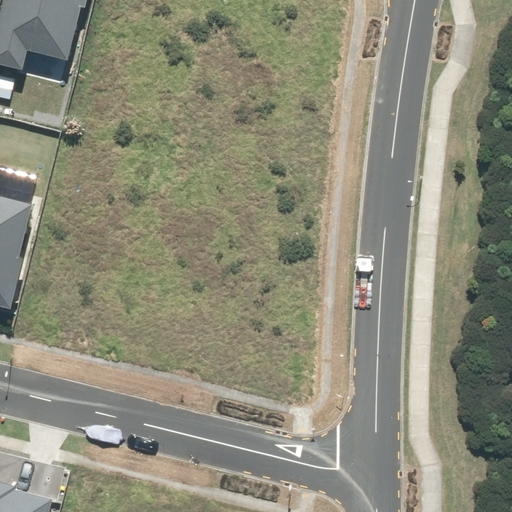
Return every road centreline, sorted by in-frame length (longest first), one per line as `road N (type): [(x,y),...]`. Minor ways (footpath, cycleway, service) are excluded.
road 1 (residential): [(415,0),(380,301),(371,477)]
road 2 (residential): [(0,388),(371,477)]
